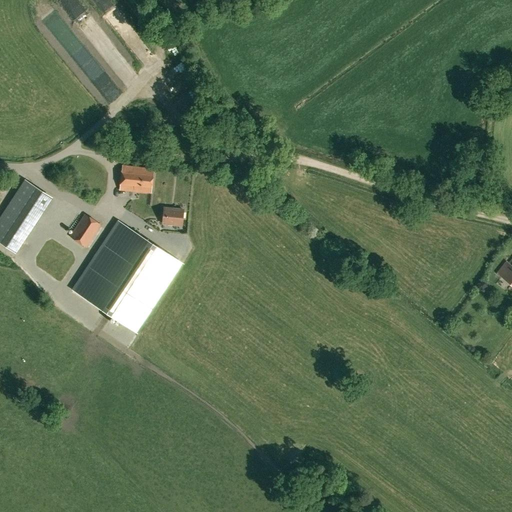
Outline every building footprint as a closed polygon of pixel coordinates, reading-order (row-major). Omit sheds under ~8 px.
[(62,23),(54,9),(42,15),(50,30),(62,23)] [(106,65),(125,64),(124,57),(115,57),(115,50),(105,50),(106,65)] [(122,165),(120,189),(151,193),(154,168),(122,165)] [(25,181),(17,193),(43,211),(51,198),(25,181)] [(62,221),(59,226),(69,232),(81,209),(66,201),(57,218),(62,221)] [(45,214),(34,208),(26,223),(37,229),(45,214)] [(163,223),(182,225),(184,210),(164,208),(163,223)] [(100,226),(83,215),(71,235),(87,246),(100,226)] [(119,221),(89,266),(116,284),(146,238),(119,221)] [(158,247),(146,239),(130,263),(143,271),(158,247)] [(184,264),(158,247),(143,271),(130,263),(106,300),(79,282),(73,291),(138,334),(184,264)] [(511,284),(511,259),(509,263),(507,261),(497,273),(511,284)] [(115,284),(88,265),(79,282),(106,300),(115,284)]
